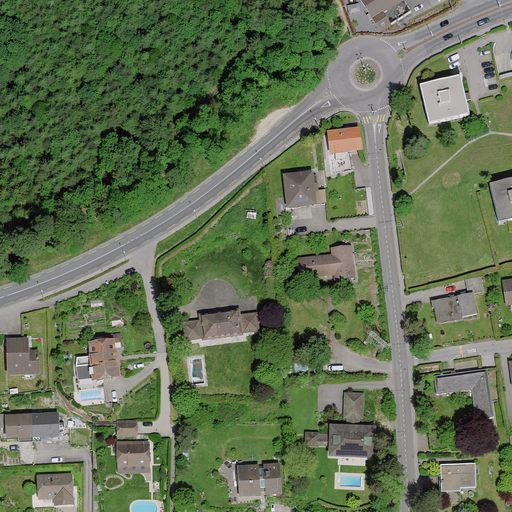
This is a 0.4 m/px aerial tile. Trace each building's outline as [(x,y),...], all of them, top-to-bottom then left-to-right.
[(401,0),(359,0),(381,33),(391,27),(383,14),(402,2),(401,0)] [(359,4),(347,6),(349,13),(360,11),(359,4)] [(460,81),(423,90),(432,126),(469,117),(460,81)] [(361,131),(330,133),(331,156),(362,154),(361,131)] [(312,170),(285,172),(289,208),(316,205),(312,170)] [(511,180),(491,185),(500,224),(511,221),(511,180)] [(333,256),(298,257),(298,277),(335,276),(335,282),(354,282),(353,248),(333,248),(333,256)] [(475,296),(434,302),(437,325),(465,321),(464,317),(478,315),(475,296)] [(238,313),(200,317),(201,322),(202,339),(203,343),(240,339),(240,333),(238,317),(238,313)] [(258,315),(238,317),(240,333),(260,332),(258,315)] [(202,339),(201,322),(184,324),(186,341),(202,339)] [(29,338),(8,339),(11,379),(41,377),(38,348),(30,349),(29,338)] [(115,342),(89,344),(92,382),(119,380),(115,342)] [(488,378),(438,383),(440,399),(474,395),(477,423),(492,422),(488,378)] [(346,397),(346,428),(363,429),(363,397),(346,397)] [(30,421),(4,422),(4,447),(30,446),(30,421)] [(56,421),(30,421),(30,446),(57,446),(56,421)] [(137,426),(119,427),(119,440),(138,439),(137,426)] [(346,428),(330,428),(330,437),(330,448),(329,459),(369,460),(370,429),(363,429),(346,428)] [(330,448),(330,437),(307,436),(307,447),(330,448)] [(150,444),(119,444),(119,471),(132,472),(132,468),(150,469),(150,444)] [(280,463),(239,466),(241,498),(282,496),(280,463)] [(475,466),(441,467),(442,504),(461,503),(460,490),(475,489),(475,466)] [(73,475),(37,476),(38,500),(54,500),(54,508),(74,507),(73,475)]
